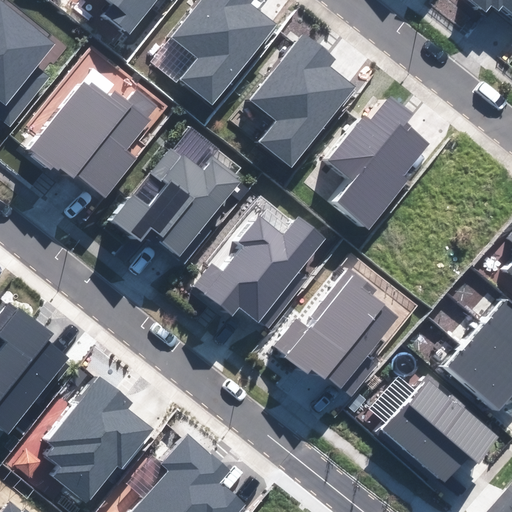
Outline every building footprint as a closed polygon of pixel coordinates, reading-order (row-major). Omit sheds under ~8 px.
[(57,45),(2,0),(0,0),(0,117),(8,124),(48,76),(38,67),(57,45)] [(106,0),(111,4),(104,12),(129,32),(155,0),(106,0)] [(201,0),(168,39),(193,60),(174,81),(205,107),(273,26),(251,8),(257,0),(201,0)] [(511,0),(471,0),(485,11),(490,3),(498,10),(502,4),(511,12),(511,0)] [(304,33),(244,105),(268,126),(250,148),(280,173),(348,92),(326,74),(337,61),(304,33)] [(88,79),(31,147),(70,179),(76,172),(105,196),(137,157),(127,148),(160,109),(137,89),(126,102),(114,92),(109,96),(88,79)] [(385,94),(324,166),(348,187),(330,208),(361,234),(429,153),(407,134),(418,122),(385,94)] [(135,195),(113,221),(140,243),(149,231),(178,255),(240,181),(215,160),(203,174),(173,149),(151,174),(165,186),(148,206),(135,195)] [(214,265),(195,289),(232,318),(242,306),(269,328),(308,278),(298,270),(324,237),(297,216),(281,236),(258,218),(239,243),(244,247),(224,273),(214,265)] [(511,234),(508,239),(511,242),(511,251),(493,274),(511,290),(511,234)] [(296,320),(275,346),(309,372),(312,368),(351,398),(377,365),(366,357),(397,318),(370,297),(375,291),(348,270),(304,326),(296,320)] [(497,412),(511,394),(511,299),(509,297),(446,369),(497,412)] [(50,336),(9,302),(0,312),(0,338),(6,344),(0,351),(0,425),(8,432),(35,399),(39,403),(72,363),(46,341),(50,336)] [(500,433),(429,375),(381,432),(444,484),(469,455),(477,462),(500,433)] [(56,475),(88,501),(118,465),(122,468),(153,430),(127,408),(131,402),(102,378),(50,441),(57,447),(49,457),(62,467),(56,475)] [(170,471),(132,511),(239,511),(245,506),(218,482),(228,471),(189,436),(163,464),(170,471)] [(28,511),(13,500),(2,511),(28,511)]
